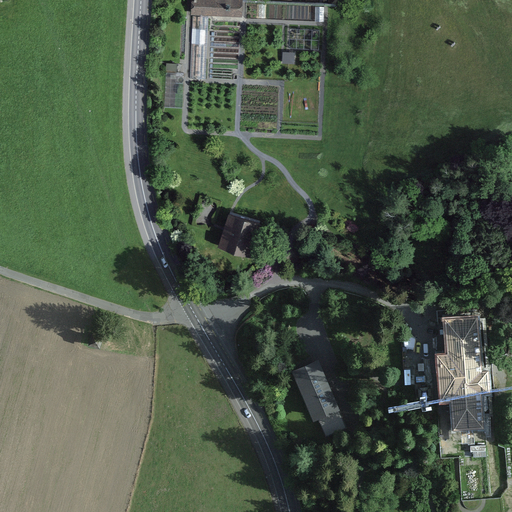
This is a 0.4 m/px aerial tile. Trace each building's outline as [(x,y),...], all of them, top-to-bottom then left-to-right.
[(242,0),(191,0),(191,15),(193,15),(209,16),(242,17),(242,0)] [(206,79),(209,16),(193,15),(190,79),(206,79)] [(282,61),(295,61),(295,49),(282,49),(282,61)] [(229,209),(218,244),(246,253),(257,218),(229,209)] [(444,336),(461,336),(460,321),(443,322),(444,336)] [(99,346),(101,337),(93,334),(90,343),(99,346)] [(476,345),(444,348),(450,419),(482,417),(476,345)] [(318,356),(291,368),(313,419),(318,417),(326,436),(347,427),(338,408),(340,407),(318,356)]
